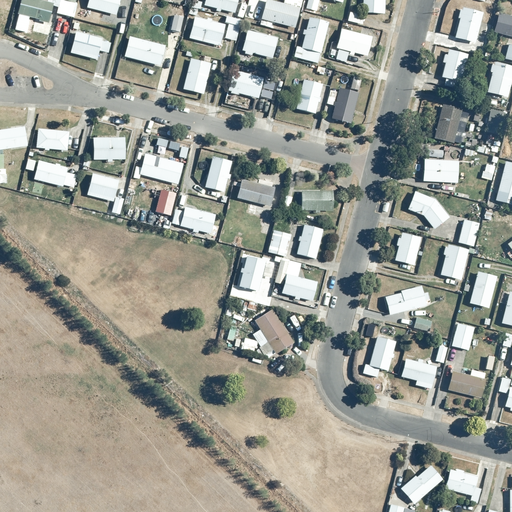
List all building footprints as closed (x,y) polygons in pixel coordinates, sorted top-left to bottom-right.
[(19,0),(16,15),(47,22),(51,6),(57,8),(56,14),(70,17),(74,0),(19,0)] [(118,0),(87,0),(85,8),(114,15),(118,0)] [(241,0),(202,0),(202,2),(193,0),(191,0),(189,7),(206,11),(207,7),(215,9),(214,11),(219,12),(220,10),(239,15),(241,7),(235,5),(236,1),(241,2),(241,0)] [(317,0),(306,0),(305,9),(315,11),(317,0)] [(361,0),(361,13),(383,14),(383,0),(361,0)] [(475,33),(481,0),(460,0),(455,29),(475,33)] [(511,3),(502,1),(496,20),(511,24),(511,3)] [(363,15),(348,12),(346,22),(361,25),(363,15)] [(182,18),(173,16),(169,31),(179,33),(182,18)] [(243,19),(225,16),(223,24),(241,27),(243,19)] [(224,25),(193,17),(187,38),(218,46),(224,25)] [(326,23),(307,19),(300,48),(296,47),(293,58),(317,64),(326,23)] [(238,29),(226,26),(223,39),(235,41),(238,29)] [(344,63),(347,55),(352,56),(353,54),(365,57),(370,37),(341,30),(336,49),(333,60),(344,63)] [(250,56),(251,54),(271,58),(276,38),(246,31),(241,51),(244,52),(243,55),(250,56)] [(68,53),(95,60),(97,51),(108,54),(111,41),(73,32),(68,53)] [(467,41),(445,36),(439,64),(461,69),(467,41)] [(164,46),(128,37),(122,58),(158,67),(164,46)] [(507,84),(511,64),(511,53),(492,49),(485,79),(507,84)] [(209,64),(189,59),(181,90),(202,95),(209,64)] [(262,78),(236,72),(231,93),(257,99),(262,78)] [(361,76),(353,74),(349,89),(356,91),(361,76)] [(319,98),(318,98),(321,84),(302,80),(295,111),(314,115),(317,103),(318,103),(319,98)] [(349,124),(356,94),(347,92),(330,87),(325,104),(334,107),(330,119),(349,124)] [(460,94),(442,89),(433,127),(452,131),(460,94)] [(508,116),(490,110),(483,131),(501,137),(508,116)] [(0,149),(25,147),(23,128),(0,130),(0,149)] [(48,152),(48,150),(66,151),(67,132),(36,130),(35,149),(43,149),(43,152),(48,152)] [(91,160),(106,160),(106,163),(111,163),(111,160),(123,160),(123,138),(91,138),(91,160)] [(423,146),(422,167),(461,168),(462,147),(423,146)] [(511,147),(509,147),(499,188),(511,190),(511,147)] [(181,164),(143,154),(138,175),(176,185),(181,164)] [(229,161),(210,157),(203,190),(222,194),(229,161)] [(34,161),(26,159),(24,170),(32,171),(34,161)] [(66,167),(37,161),(33,180),(72,189),(75,175),(65,173),(66,167)] [(494,166),(485,163),(483,172),(492,174),(494,166)] [(117,180),(91,174),(85,196),(111,202),(117,180)] [(422,178),(408,196),(437,218),(450,200),(422,178)] [(273,189),(240,180),(236,199),(268,207),(273,189)] [(174,194),(159,190),(154,212),(169,216),(174,194)] [(300,211),(313,212),(313,214),(319,214),(319,212),(331,212),(331,191),(300,191),(300,211)] [(282,212),(297,214),(298,208),(289,207),(290,197),(284,196),(282,212)] [(122,200),(114,198),(111,212),(118,214),(122,200)] [(170,224),(191,229),(190,232),(197,233),(197,231),(209,234),(214,215),(183,207),(182,210),(174,208),(170,224)] [(415,251),(420,224),(396,220),(391,247),(415,251)] [(321,230),(302,225),(295,255),(314,260),(321,230)] [(289,235),(272,231),(266,253),(284,257),(289,235)] [(470,235),(450,232),(444,262),(464,265),(470,235)] [(238,287),(257,292),(261,276),(270,278),(274,262),(246,255),(238,287)] [(499,261),(482,257),(475,289),(491,293),(499,261)] [(280,294),(293,297),(292,300),(298,301),(298,299),(310,302),(315,283),(296,278),(299,264),(279,259),(273,282),(282,284),(280,294)] [(387,283),(391,302),(429,293),(424,274),(387,283)] [(511,279),(510,279),(503,310),(511,311),(511,279)] [(243,300),(240,311),(246,313),(247,310),(254,312),(256,304),(243,300)] [(263,356),(272,350),(275,355),(292,343),(269,308),(251,320),(258,330),(249,335),(263,356)] [(430,321),(413,319),(412,329),(429,331),(430,321)] [(472,328),(455,323),(450,346),(474,353),(477,340),(470,338),(472,328)] [(511,335),(504,333),(501,346),(508,348),(511,335)] [(394,342),(375,337),(368,366),(364,365),(361,374),(375,378),(377,369),(386,372),(394,342)] [(432,374),(437,352),(403,344),(397,365),(432,374)] [(449,378),(481,386),(486,367),(454,359),(449,378)] [(390,486),(401,502),(433,479),(422,463),(390,486)] [(442,465),(436,489),(470,497),(476,474),(442,465)] [(511,511),(511,487),(502,487),(502,511),(511,511)]
